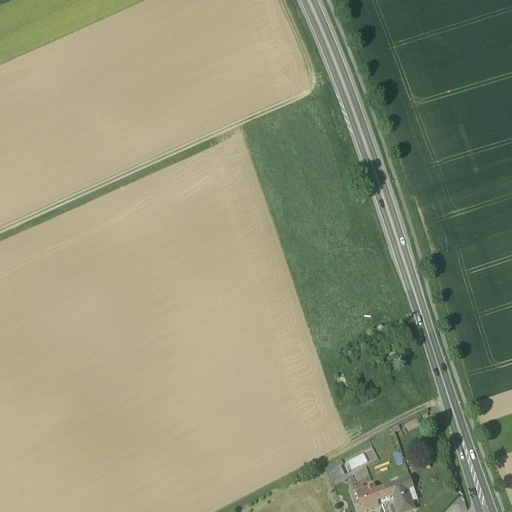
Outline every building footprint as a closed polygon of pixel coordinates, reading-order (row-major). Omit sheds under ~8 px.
[(399,453),(393,455),(397,466),(402,464),(399,453)] [(349,468),(358,466),(356,458),(347,460),(349,468)] [(341,462),(325,470),(331,481),(339,477),(335,470),(343,466),(341,462)] [(410,479),(390,487),(393,496),(395,501),(398,511),(410,511),(411,511),(409,504),(412,503),(407,491),(413,489),(410,479)] [(363,487),(351,492),(356,504),(361,502),(358,493),(364,491),(363,488),(363,487)] [(378,507),(377,505),(376,505),(372,493),(375,492),(373,487),(364,491),(358,493),(361,502),(365,511),(378,507)] [(390,487),(383,489),(387,499),(393,496),(390,487)] [(375,492),(372,493),(376,505),(377,505),(376,502),(387,499),(383,489),(375,492)] [(413,489),(407,491),(412,503),(418,501),(413,489)] [(395,501),(393,496),(387,499),(376,502),(377,505),(381,503),(384,511),(390,511),(387,504),(395,501)]
